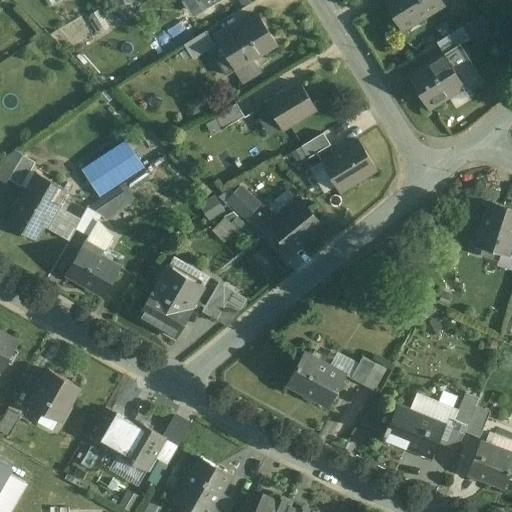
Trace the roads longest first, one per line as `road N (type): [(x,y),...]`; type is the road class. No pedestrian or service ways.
road 1 (unclassified): [(180,389),(433,178)]
road 2 (unclassified): [(434,511),(180,389)]
road 3 (unclassified): [(180,389),(0,279)]
road 4 (unclassified): [(433,178),(321,0)]
